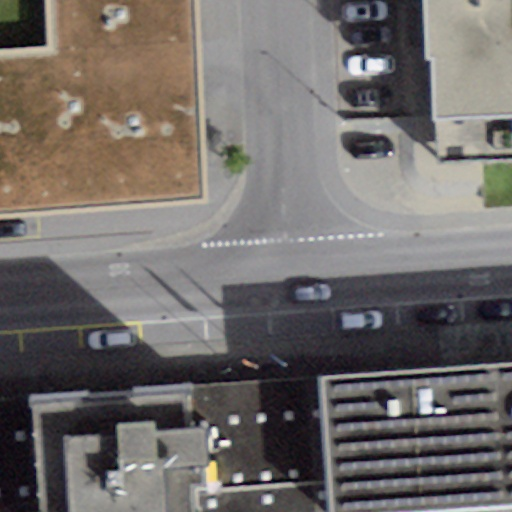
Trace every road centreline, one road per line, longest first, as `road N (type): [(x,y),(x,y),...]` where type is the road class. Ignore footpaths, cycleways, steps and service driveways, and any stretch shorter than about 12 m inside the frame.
road 1 (tertiary): [(287,279),(0,299)]
road 2 (residential): [(273,0),(287,279)]
road 3 (tertiary): [(511,264),(287,279)]
